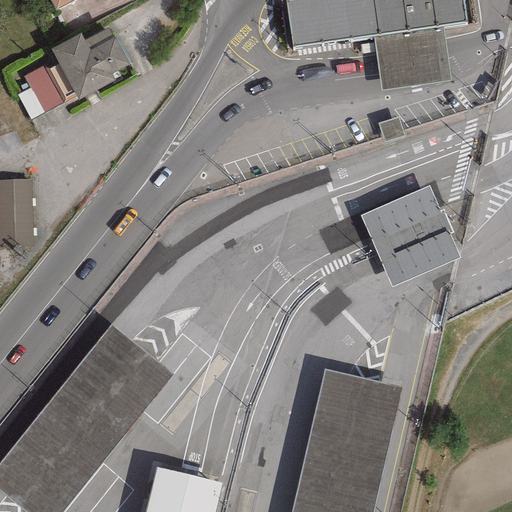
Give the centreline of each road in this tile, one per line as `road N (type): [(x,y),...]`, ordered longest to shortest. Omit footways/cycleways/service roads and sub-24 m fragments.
road 1 (track): [(408,511),(463,342),(511,308)]
road 2 (primary): [(286,81),(465,58),(511,36)]
road 3 (primary): [(0,361),(136,190)]
road 4 (primary): [(227,19),(136,190)]
road 5 (primary): [(136,190),(225,112),(286,81)]
